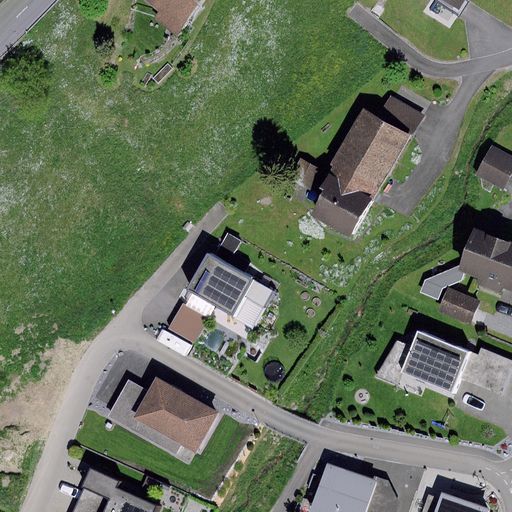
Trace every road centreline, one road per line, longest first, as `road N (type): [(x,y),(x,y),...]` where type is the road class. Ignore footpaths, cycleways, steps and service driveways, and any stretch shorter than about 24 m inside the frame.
road 1 (residential): [(507,477),(475,463),(321,437),(119,331),(91,371),(33,511)]
road 2 (unclassified): [(511,56),(427,67),(355,13)]
